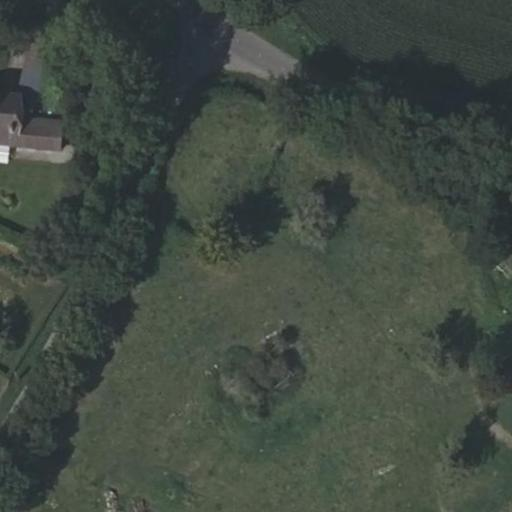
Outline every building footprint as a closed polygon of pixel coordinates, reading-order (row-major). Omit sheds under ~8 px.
[(54,43),(34,37),(16,102),(22,103),(36,105),(54,43)] [(19,121),(22,103),(16,102),(0,100),(0,144),(14,147),(19,121)] [(36,105),(22,103),(19,121),(65,127),(67,108),(36,105)] [(65,127),(19,121),(14,147),(61,153),(65,127)] [(241,419),(306,361),(279,332),(241,370),(234,361),(211,384),(241,419)]
